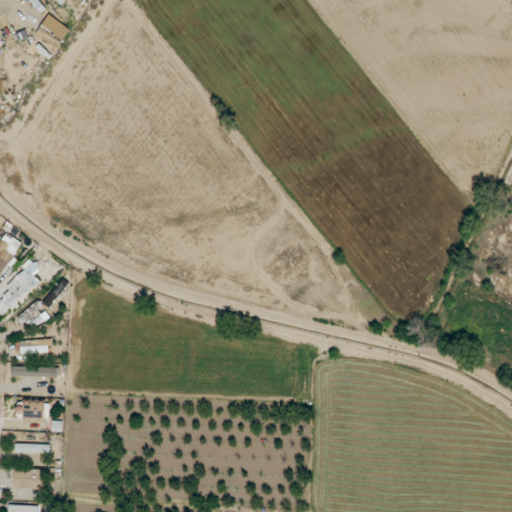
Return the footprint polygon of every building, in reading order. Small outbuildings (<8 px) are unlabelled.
[(58,48),(65,37),(44,23),(36,34),(58,48)] [(0,275),(22,242),(7,233),(0,243),(0,275)] [(6,284),(12,291),(0,301),(0,312),(1,315),(41,283),(34,274),(41,268),(35,261),(6,284)] [(49,308),(69,284),(63,279),(43,303),(49,308)] [(43,309),(45,308),(39,300),(19,315),(31,331),(49,317),(43,309)] [(16,341),(16,354),(51,353),(51,340),(16,341)] [(49,422),(49,412),(47,412),(47,404),(34,404),(34,401),(16,402),(16,414),(24,414),(24,422),(49,422)] [(16,452),(50,453),(50,445),(16,444),(16,452)] [(14,488),(44,489),(45,470),(16,468),(14,488)]
